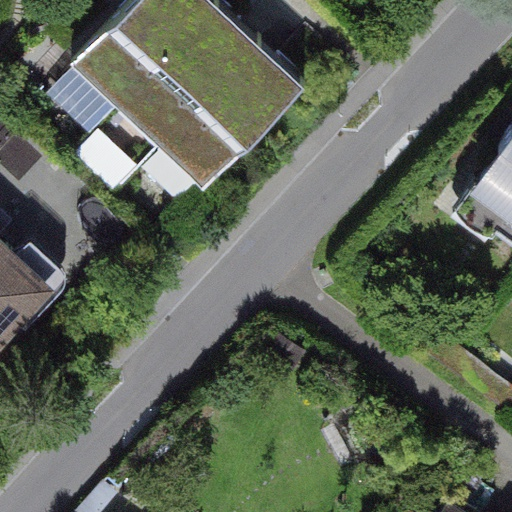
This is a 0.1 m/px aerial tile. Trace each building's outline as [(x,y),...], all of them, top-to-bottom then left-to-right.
[(134,0),(69,68),(113,110),(216,2),(214,0),(134,0)] [(113,110),(157,151),(260,44),(238,22),(216,2),(113,110)] [(157,151),(201,193),(304,85),(286,68),(260,44),(157,151)] [(511,248),(511,134),(457,210),(511,248)] [(0,348),(61,282),(0,226),(0,348)] [(474,511),(458,501),(451,511),(474,511)]
